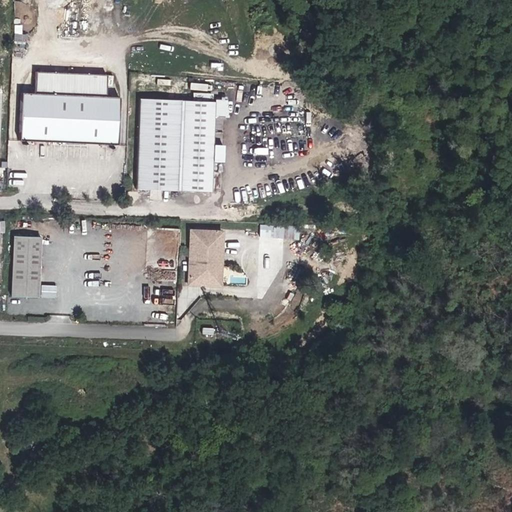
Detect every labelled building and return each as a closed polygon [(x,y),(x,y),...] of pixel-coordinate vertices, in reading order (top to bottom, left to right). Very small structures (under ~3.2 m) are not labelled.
[(191,99),(137,97),(133,187),(209,191),(212,115),(227,116),(228,98),(213,98),(213,92),(191,91),(191,99)] [(113,148),(115,100),(17,97),(15,145),(113,148)] [(298,238),(299,226),(261,223),(260,235),(298,238)] [(187,227),(186,285),(220,285),(221,228),(187,227)] [(39,241),(12,240),(10,300),(36,301),(39,241)]
